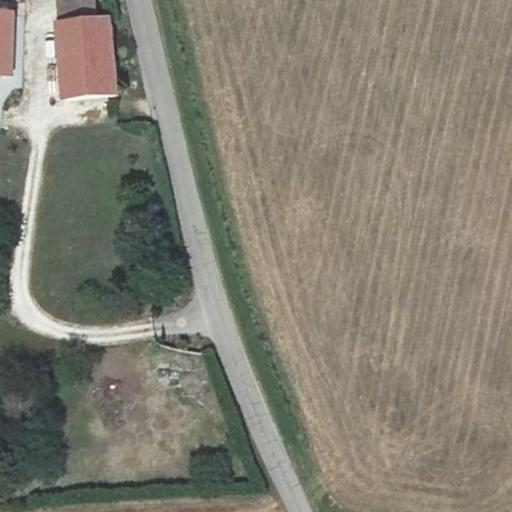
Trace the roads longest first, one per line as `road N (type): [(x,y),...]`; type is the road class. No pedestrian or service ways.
road 1 (unclassified): [(139,0),(210,283),(256,415),(302,511)]
road 2 (unknown): [(210,283),(120,332),(73,334),(25,311),(13,299),(11,278),(35,129)]
